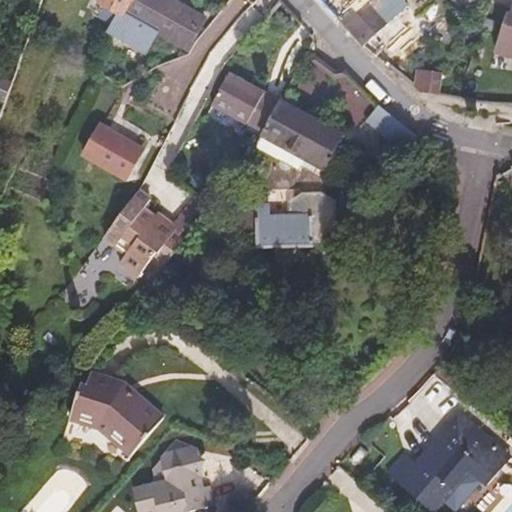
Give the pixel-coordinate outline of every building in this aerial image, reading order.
[(138,0),(107,0),(103,9),(120,18),(128,22),(138,0)] [(208,26),(161,0),(138,0),(128,22),(120,18),(109,41),(115,44),(148,63),(160,41),(191,57),(208,26)] [(324,0),(366,47),(409,4),(404,0),(324,0)] [(420,89),(423,91),(444,94),(448,73),(424,69),(420,89)] [(277,116),(284,103),(231,80),(216,111),(252,128),(261,107),(277,116)] [(178,122),(191,98),(170,88),(155,115),(166,122),(169,118),(178,122)] [(267,136),(261,148),(305,170),(311,160),(329,168),(346,135),(284,103),(277,116),(267,136)] [(267,136),(277,116),(261,107),(252,128),(267,136)] [(414,143),(418,137),(391,118),(378,107),(368,120),(408,150),(414,143)] [(139,157),(99,133),(83,161),(122,185),(139,157)] [(122,273),(140,285),(157,260),(161,262),(178,237),(157,221),(153,225),(143,218),(149,208),(137,201),(107,245),(128,261),(122,273)] [(263,247),(316,247),(316,215),(273,214),(273,203),(260,203),(260,216),(263,216),(263,247)] [(212,220),(199,210),(187,226),(199,235),(212,220)] [(139,454),(170,420),(143,396),(141,400),(123,384),(124,381),(97,372),(93,384),(87,384),(77,416),(110,429),(139,454)] [(487,481),(510,455),(466,418),(443,446),(452,452),(432,476),(424,468),(411,456),(393,476),(425,506),(436,495),(448,505),(478,473),(487,481)] [(210,472),(205,450),(181,446),(167,461),(172,485),(143,492),(145,511),(198,511),(198,510),(219,505),(215,485),(207,486),(204,474),(210,472)] [(452,452),(443,446),(424,468),(432,476),(452,452)] [(371,457),(364,450),(354,461),(360,467),(371,457)] [(495,488),(511,465),(511,457),(510,455),(487,481),(495,488)] [(431,511),(441,511),(448,505),(436,495),(425,506),(431,511)]
